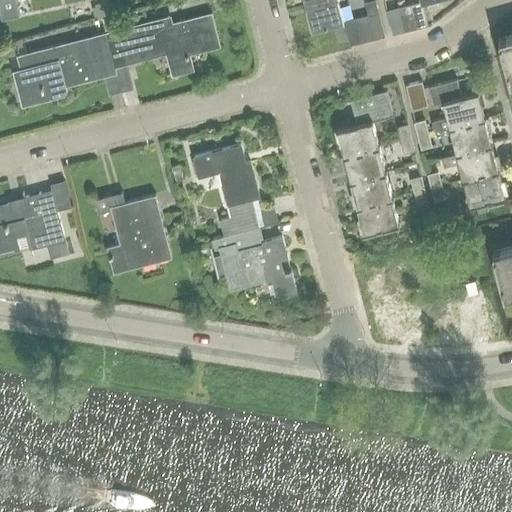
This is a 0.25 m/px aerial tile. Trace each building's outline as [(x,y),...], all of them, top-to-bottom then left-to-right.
[(0,0),(0,11),(1,19),(18,16),(14,0),(0,0)] [(132,0),(120,0),(123,10),(135,7),(132,0)] [(312,29),(344,20),(339,0),(326,0),(306,5),(312,29)] [(374,0),(365,2),(368,14),(378,12),(375,0),(374,0)] [(416,27),(427,24),(428,24),(422,1),(410,4),(416,27)] [(107,3),(96,6),(98,17),(110,14),(107,3)] [(416,27),(410,4),(398,7),(405,30),(416,27)] [(404,30),(398,7),(386,10),(393,33),(404,30)] [(367,14),(373,38),(384,36),(378,12),(368,14),(367,14)] [(116,63),(127,60),(128,62),(130,62),(169,52),(174,72),(172,72),(172,73),(193,68),(189,54),(220,46),(218,41),(212,15),(214,15),(213,13),(163,26),(161,19),(119,30),(115,15),(102,18),(106,33),(106,34),(114,64),(116,63)] [(357,17),(363,41),(373,38),(367,14),(357,17)] [(344,20),(351,44),(362,41),(356,17),(344,20)] [(67,85),(105,76),(118,72),(116,63),(114,64),(106,34),(20,56),(23,69),(16,71),(25,105),(69,93),(67,85)] [(511,36),(501,39),(500,38),(499,38),(511,82),(511,81),(511,36)] [(434,131),(450,127),(486,117),(485,117),(479,92),(479,91),(462,96),(457,79),(429,86),(433,104),(443,101),(447,116),(431,121),(434,131)] [(406,85),(412,110),(428,105),(423,81),(406,85)] [(387,90),(375,93),(350,99),(350,100),(351,100),(357,123),(337,128),(337,130),(338,129),(344,154),(343,154),(343,155),(379,146),(373,120),(394,115),(393,114),(387,91),(388,91),(387,90)] [(486,118),(486,117),(450,127),(456,153),(493,143),(492,143),(485,118),(486,118)] [(416,123),(419,135),(427,133),(424,121),(416,123)] [(398,127),(401,140),(410,138),(407,125),(398,127)] [(422,148),(430,146),(427,133),(419,135),(422,148)] [(401,140),(404,152),(413,150),(410,138),(401,140)] [(459,163),(463,179),(499,169),(499,168),(498,168),(492,144),(493,144),(493,143),(456,153),(441,157),(444,167),(459,163)] [(242,144),(195,156),(200,176),(219,171),(231,217),(221,220),(224,234),(258,226),(254,210),(251,211),(248,198),(260,195),(251,162),(247,163),(242,144)] [(350,180),(350,181),(386,172),(379,146),(343,155),(344,156),(350,180)] [(184,178),(180,164),(172,167),(176,180),(184,178)] [(472,213),(488,209),(486,201),(505,196),(505,195),(498,170),(499,170),(499,169),(463,179),(469,204),(469,205),(470,205),(472,213)] [(356,206),(356,207),(392,198),(386,172),(350,181),(350,182),(351,181),(357,206),(356,206)] [(429,175),(432,187),(440,185),(437,173),(429,175)] [(412,179),(415,192),(423,189),(420,177),(412,179)] [(436,199),(444,197),(440,185),(432,187),(436,199)] [(415,192),(418,204),(426,202),(423,189),(415,192)] [(64,239),(51,190),(24,198),(25,202),(0,208),(0,252),(19,247),(16,236),(26,234),(30,249),(47,245),(50,257),(70,252),(67,239),(64,239)] [(122,192),(110,196),(94,200),(98,213),(111,210),(120,243),(107,246),(113,272),(172,257),(155,194),(125,202),(122,192)] [(363,234),(400,224),(399,223),(392,198),(356,207),(357,207),(363,232),(363,234)] [(217,276),(226,274),(230,288),(272,278),(277,297),(296,292),(291,270),(292,269),(291,266),(290,267),(287,256),(288,255),(286,248),(285,248),(282,236),(263,241),(259,227),(212,239),(214,249),(219,248),(221,254),(212,256),(217,276)] [(511,246),(494,252),(493,250),(492,250),(503,294),(505,294),(504,292),(511,290),(511,246)]
